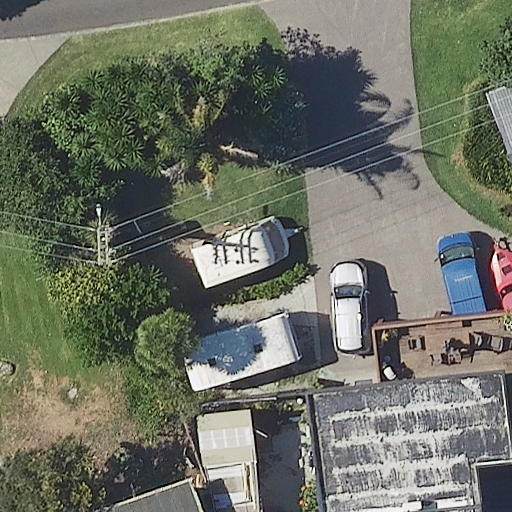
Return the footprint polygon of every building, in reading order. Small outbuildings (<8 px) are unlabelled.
[(511,88),(484,98),(511,182),(511,88)] [(110,254),(112,194),(46,192),(44,252),(110,254)] [(239,258),(131,270),(136,321),(245,309),(239,258)] [(511,361),(302,390),(318,511),(475,511),(468,456),(511,449),(511,361)] [(195,511),(187,482),(88,511),(195,511)]
